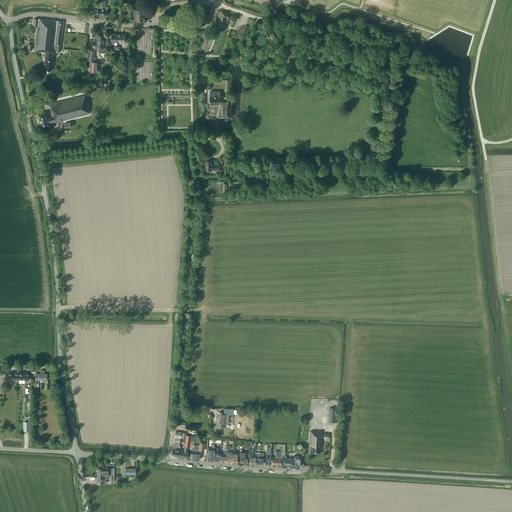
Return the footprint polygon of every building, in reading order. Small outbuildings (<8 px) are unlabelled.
[(105,6),(106,0),(99,0),(99,3),(98,3),(97,8),(98,8),(97,14),(107,15),(108,10),(108,9),(108,7),(105,6)] [(143,22),(143,10),(132,10),(132,22),(143,22)] [(218,19),(218,20),(219,21),(224,23),(227,15),(228,13),(221,11),(218,19)] [(224,23),(219,21),(218,23),(226,26),(229,16),(227,15),(224,23)] [(61,45),(64,21),(38,19),(34,19),(33,25),(38,26),(35,51),(46,52),(44,69),(52,71),(54,50),(56,50),(56,51),(60,52),(61,45)] [(103,47),(104,36),(97,35),(97,42),(96,42),(95,47),(99,47),(99,50),(101,52),(104,53),(104,47),(103,47)] [(96,67),(96,62),(91,62),(90,71),(98,72),(98,67),(96,67)] [(232,104),(232,97),(231,97),(228,96),(222,96),(221,96),(221,92),(210,91),(209,104),(220,104),(223,104),(222,117),(230,117),(231,104),(232,104)] [(55,122),(89,114),(85,95),(50,104),(53,117),(47,118),(45,112),(38,114),(41,128),(49,126),(48,126),(55,124),(55,122)] [(221,170),(221,164),(211,164),(211,161),(205,161),(205,170),(221,170)] [(7,379),(12,379),(18,379),(19,367),(16,367),(16,373),(8,372),(7,379)] [(29,373),(25,373),(21,373),(21,367),(19,367),(18,379),(29,380),(29,373)] [(47,380),(47,374),(44,373),(44,370),(41,370),(41,373),(36,373),(35,380),(47,380)] [(219,412),(219,425),(224,425),(224,424),(228,424),(229,414),(224,414),(224,413),(224,412),(219,412)] [(322,444),(323,432),(314,431),(314,432),(310,431),(309,446),(310,446),(310,453),(320,454),(321,446),(322,447),(322,444)] [(194,442),(195,436),(191,436),(186,435),(184,446),(184,451),(179,450),(178,456),(187,458),(188,452),(187,452),(187,451),(188,448),(189,448),(190,446),(190,442),(194,442)] [(199,453),(200,450),(204,451),(205,443),(199,442),(199,445),(195,445),(194,453),(191,453),(191,459),(199,460),(199,453)] [(171,455),(178,456),(179,450),(180,446),(179,446),(173,445),(173,448),(171,455)] [(275,451),(275,458),(273,458),(272,464),(281,465),(281,451),(275,451)] [(240,452),(240,454),(239,457),(241,457),(240,463),(249,463),(250,458),(245,457),(245,452),(240,452)] [(255,453),(255,457),(255,464),(263,464),(263,458),(263,453),(255,453)] [(281,455),(281,458),(282,458),(281,465),(287,465),(287,466),(289,466),(289,465),(300,465),(301,465),(302,456),(294,455),(294,458),(286,458),(286,455),(284,455),(281,455)]
